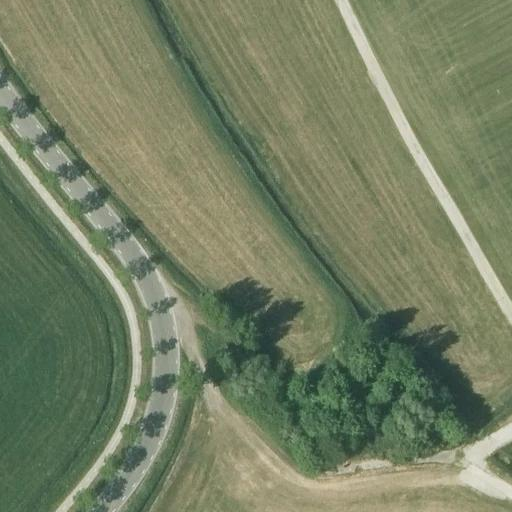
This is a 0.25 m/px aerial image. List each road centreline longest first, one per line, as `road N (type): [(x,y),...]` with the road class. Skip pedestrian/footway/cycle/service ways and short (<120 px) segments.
road 1 (secondary): [(101,511),(157,421),(163,327),(147,280),(0,87)]
road 2 (track): [(511,435),(469,463),(326,471),(278,387),(234,344),(209,324),(163,327)]
road 3 (track): [(340,0),(413,148),(511,317)]
